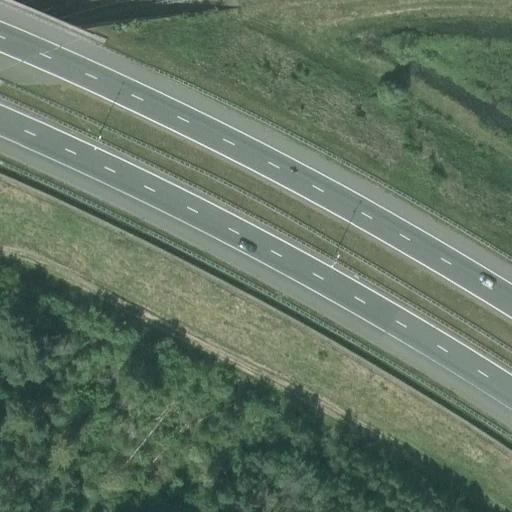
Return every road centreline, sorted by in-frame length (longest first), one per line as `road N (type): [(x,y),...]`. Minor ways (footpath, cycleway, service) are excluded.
road 1 (motorway): [(0,123),(283,260),(511,395)]
road 2 (motorway): [(511,300),(210,132),(0,37)]
road 3 (track): [(0,253),(19,255),(338,411),(495,511)]
